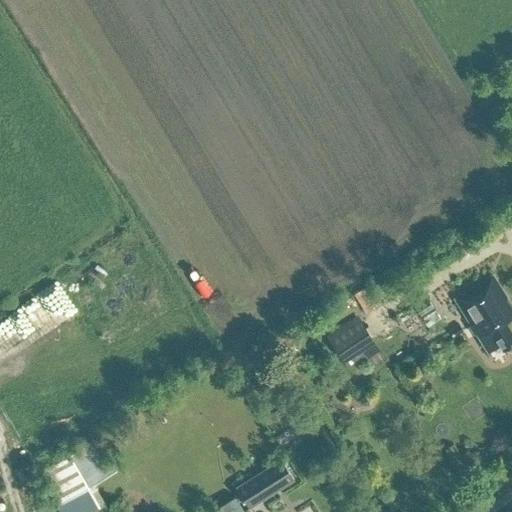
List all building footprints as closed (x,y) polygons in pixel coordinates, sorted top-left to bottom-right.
[(405,295),(419,285),(412,272),(397,282),(405,295)] [(511,341),(511,333),(505,321),(504,320),(511,315),(511,306),(493,274),(455,297),(487,350),(499,343),(502,348),(511,341)] [(350,372),(380,350),(354,314),(324,336),(350,372)] [(459,324),(449,331),(453,337),(463,330),(459,324)] [(50,464),(38,471),(61,511),(87,511),(104,502),(93,483),(116,469),(97,437),(50,464)] [(279,457),(235,485),(240,493),(238,494),(248,509),(291,480),(293,479),(279,457)] [(244,511),(238,500),(237,500),(234,496),(206,511),(244,511)] [(109,511),(105,503),(87,511),(109,511)]
